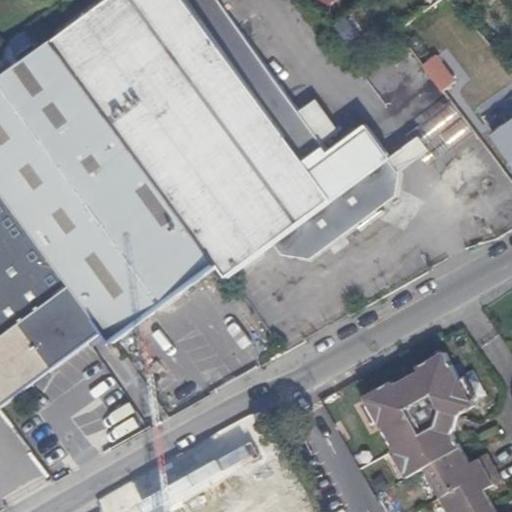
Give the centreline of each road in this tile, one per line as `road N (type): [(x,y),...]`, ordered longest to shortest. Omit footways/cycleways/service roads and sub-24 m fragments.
road 1 (unknown): [(365,343),(319,293),(429,220),(437,191),(260,0)]
road 2 (tertiary): [(55,511),(448,297)]
